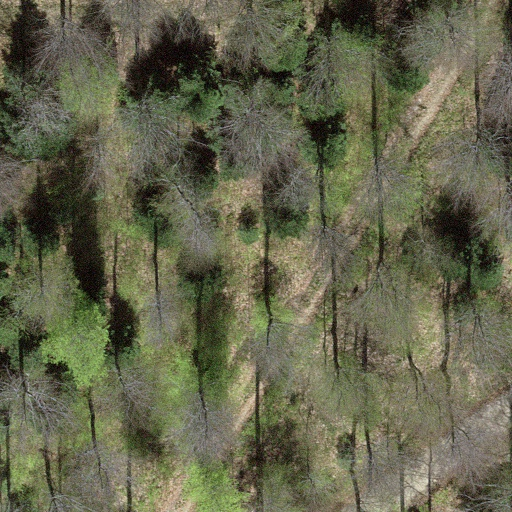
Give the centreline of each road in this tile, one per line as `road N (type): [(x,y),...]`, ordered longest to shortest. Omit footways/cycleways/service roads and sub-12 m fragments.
road 1 (track): [(172,511),(482,0)]
road 2 (track): [(208,0),(85,14),(0,11)]
road 3 (track): [(511,406),(367,511)]
